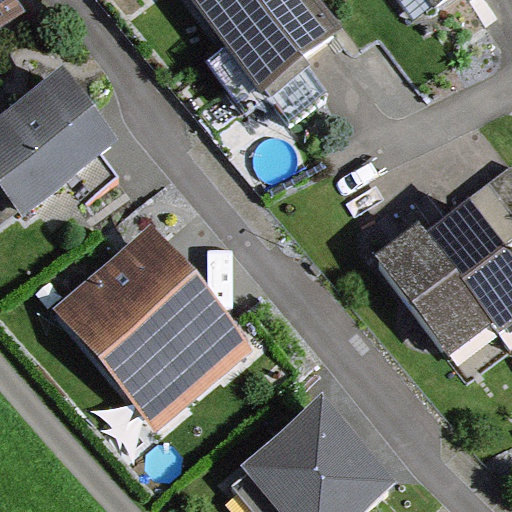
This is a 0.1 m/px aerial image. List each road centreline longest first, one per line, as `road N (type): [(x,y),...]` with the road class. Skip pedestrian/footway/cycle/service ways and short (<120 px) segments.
road 1 (residential): [(488,511),(282,283),(149,120),(123,68),(70,0)]
road 2 (unclassified): [(140,511),(0,362)]
